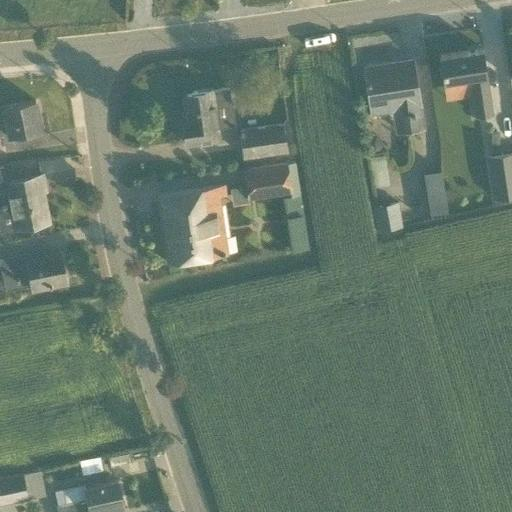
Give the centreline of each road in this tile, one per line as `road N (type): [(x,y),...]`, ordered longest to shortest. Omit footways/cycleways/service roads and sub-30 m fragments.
road 1 (residential): [(197,511),(138,343),(106,202),(87,48)]
road 2 (unclassified): [(299,22),(87,48)]
road 3 (unclassified): [(445,0),(299,22)]
